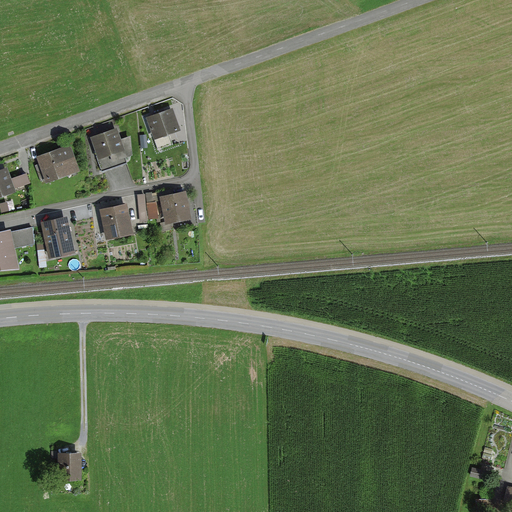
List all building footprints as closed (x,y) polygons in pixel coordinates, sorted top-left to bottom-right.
[(169,110),(146,118),(154,138),(177,130),(169,110)] [(113,130),(89,138),(100,170),(124,162),(113,130)] [(69,147),(40,158),(48,181),(78,170),(69,147)] [(7,170),(0,172),(0,195),(14,191),(7,170)] [(158,193),(139,194),(140,221),(159,220),(158,193)] [(184,194),(162,199),(167,224),(189,219),(184,194)] [(127,205),(100,211),(106,241),(134,235),(127,205)] [(67,218),(41,224),(49,260),(76,255),(67,218)] [(9,231),(0,233),(0,269),(18,269),(9,231)] [(79,455),(60,455),(60,479),(79,479),(79,455)]
